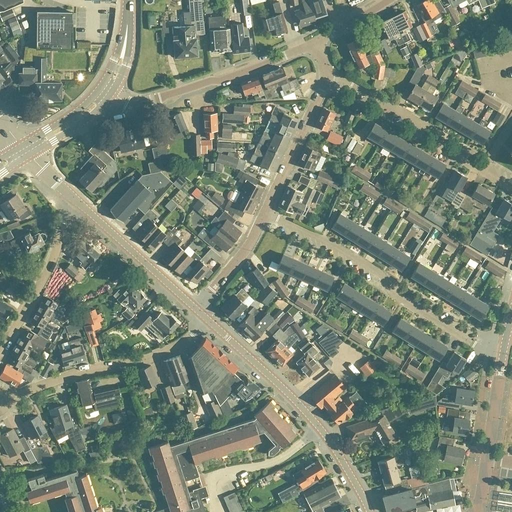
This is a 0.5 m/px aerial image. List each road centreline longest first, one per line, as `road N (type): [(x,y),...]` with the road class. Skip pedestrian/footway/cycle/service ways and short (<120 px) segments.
road 1 (residential): [(264,213),(379,275),(393,295),(501,361)]
road 2 (residential): [(6,406),(63,377),(160,356),(209,322)]
road 3 (residential): [(511,190),(447,153),(427,128),(326,75)]
road 4 (residential): [(110,96),(145,103),(313,44)]
road 5 (residential): [(0,351),(50,265),(72,198)]
road 6 (tertiary): [(195,310),(72,198)]
road 7 (tertiary): [(319,430),(209,322)]
road 8 (tertiary): [(477,511),(501,361)]
road 9 (residential): [(264,213),(326,75)]
road 10 (unclassified): [(215,511),(211,493),(224,477),(276,462),(319,430)]
